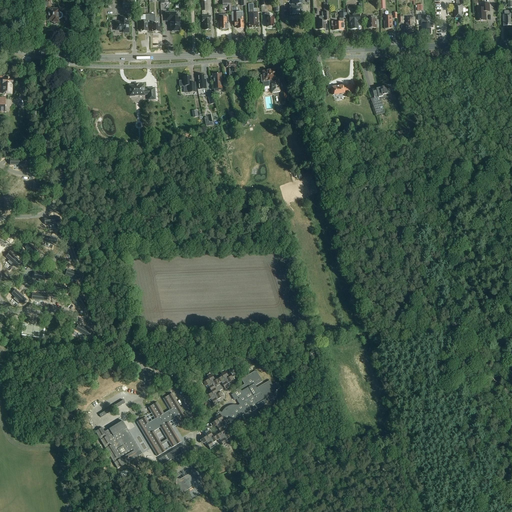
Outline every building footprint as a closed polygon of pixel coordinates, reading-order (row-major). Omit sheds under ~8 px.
[(43,7),(43,12),(43,14),(48,14),(48,21),(52,21),(52,23),(53,23),(53,24),(54,24),(54,25),(55,25),(56,25),(57,25),(57,24),(57,23),(58,23),(58,20),(60,20),(62,18),(62,16),(62,13),(60,11),(58,11),(58,9),(51,9),(51,0),(43,0),(43,7)] [(122,0),(123,9),(135,8),(134,0),(122,0)] [(230,0),(222,0),(223,8),(227,8),(227,12),(231,12),(230,0)] [(291,0),(292,5),(289,5),(290,15),(302,14),(301,0),(305,0),(291,0)] [(459,5),(459,0),(455,0),(456,5),(454,5),(454,9),(455,19),(463,18),(463,5),(459,5)] [(254,13),(254,12),(253,4),(248,5),(249,24),(249,29),(259,28),(259,23),(258,23),(258,12),(254,13)] [(490,12),(490,4),(481,4),(482,8),(477,9),(478,16),(478,21),(486,21),(486,16),(486,12),(490,12)] [(339,19),(339,23),(336,23),(335,22),(331,22),(332,27),(333,27),(333,31),(343,31),(343,23),(343,19),(346,19),(346,10),(343,10),(343,13),(340,13),(340,19),(339,19)] [(319,21),(319,30),(320,30),(320,31),(322,31),(323,30),(325,30),(325,24),(326,24),(325,21),(329,21),(329,16),(329,15),(329,12),(322,13),(322,17),(322,18),(319,18),(319,21)] [(176,18),(176,13),(166,13),(166,22),(170,21),(171,24),(171,32),(172,32),(173,33),(175,33),(175,32),(178,32),(180,32),(180,18),(176,18)] [(242,13),(238,13),(232,14),(232,24),(235,24),(235,26),(238,26),(238,29),(243,29),(243,25),(244,25),(244,22),(243,22),(242,13)] [(269,18),(269,14),(265,14),(265,19),(266,19),(266,22),(267,22),(267,28),(271,28),(273,28),(273,27),(274,27),(273,22),(274,21),(273,20),(273,18),(269,18)] [(150,21),(150,15),(146,15),(146,20),(144,20),(144,23),(141,24),(141,31),(140,31),(140,32),(141,32),(141,33),(145,33),(145,32),(147,32),(147,28),(148,28),(148,27),(147,27),(147,26),(148,26),(148,21),(150,21)] [(155,23),(155,15),(150,15),(150,23),(152,23),(152,32),(159,32),(159,24),(155,24),(155,23)] [(219,15),(219,18),(219,22),(220,22),(220,30),(221,30),(224,30),(227,30),(227,24),(228,24),(227,20),(226,20),(226,15),(219,15)] [(360,22),(359,15),(349,15),(349,23),(351,22),(351,30),(352,30),(353,30),(354,30),(358,29),(358,22),(360,22)] [(211,22),(211,16),(202,16),(202,22),(205,22),(205,31),(209,31),(210,31),(210,26),(211,26),(211,24),(210,24),(210,23),(209,23),(209,22),(211,22)] [(418,21),(422,21),(422,35),(431,35),(431,29),(434,29),(434,25),(426,25),(426,16),(418,16),(418,21)] [(129,33),(129,22),(127,22),(127,17),(121,17),(121,22),(116,22),(116,31),(123,31),(123,33),(129,33)] [(375,20),(375,17),(371,17),(371,20),(368,20),(369,29),(370,30),(371,30),(372,29),(373,29),(376,28),(376,22),(377,22),(377,20),(375,20)] [(408,33),(409,33),(410,33),(413,33),(413,27),(414,27),(414,24),(416,23),(415,18),(407,18),(408,24),(406,24),(407,28),(404,29),(404,32),(406,32),(406,33),(408,33)] [(232,64),(232,63),(226,64),(226,68),(229,68),(229,77),(235,77),(235,73),(237,73),(236,64),(232,64)] [(271,85),(272,93),(280,92),(279,80),(276,80),(274,71),(263,72),(263,75),(260,76),(261,83),(262,83),(263,88),(270,87),(270,85),(271,85)] [(213,75),(213,77),(213,76),(212,76),(211,76),(211,77),(211,81),(213,81),(214,89),(214,93),(219,92),(219,91),(222,91),(222,89),(222,84),(222,83),(222,81),(221,75),(218,75),(217,74),(216,75),(213,75)] [(184,82),(180,82),(181,86),(184,86),(184,87),(184,93),(188,93),(194,92),(194,86),(191,86),(191,77),(187,77),(187,76),(184,76),(184,77),(184,82)] [(9,78),(7,78),(7,79),(3,79),(3,85),(3,94),(12,95),(13,86),(14,79),(13,79),(13,80),(9,80),(9,78)] [(139,86),(139,84),(135,85),(135,86),(130,87),(130,92),(130,96),(149,95),(149,100),(156,100),(155,89),(148,89),(148,91),(144,91),(144,85),(139,86)] [(354,91),(353,85),(344,87),(344,86),(332,88),(333,95),(341,94),(341,95),(344,94),(345,93),(344,90),(349,90),(349,92),(354,91)] [(389,86),(373,90),(378,107),(374,108),(377,116),(385,114),(382,100),(389,98),(388,94),(391,94),(389,86)] [(290,111),(294,124),(301,122),(297,109),(290,111)] [(310,175),(307,169),(297,173),(296,169),(292,170),(295,178),(298,176),(299,179),(310,175)] [(24,185),(23,190),(36,193),(37,188),(24,185)] [(25,202),(24,208),(37,211),(39,205),(25,202)] [(33,218),(30,222),(41,230),(44,225),(33,218)] [(81,219),(75,221),(80,234),(86,232),(81,219)] [(13,225),(10,230),(22,237),(25,233),(13,225)] [(74,237),(72,242),(85,246),(87,241),(74,237)] [(18,249),(16,254),(28,260),(31,255),(18,249)] [(86,255),(81,258),(90,269),(95,265),(86,255)] [(10,268),(5,272),(13,283),(17,280),(10,268)] [(59,273),(56,277),(67,286),(71,281),(59,273)] [(32,274),(31,280),(44,283),(46,278),(32,274)] [(85,274),(83,279),(96,284),(98,279),(85,274)] [(207,380),(203,382),(203,383),(206,387),(206,388),(208,387),(212,392),(207,395),(207,396),(209,400),(210,401),(212,400),(214,404),(220,400),(219,398),(222,397),(221,393),(220,392),(220,393),(219,392),(229,386),(228,385),(227,383),(232,380),(230,376),(232,375),(228,368),(224,371),(225,372),(219,376),(220,377),(215,380),(212,375),(208,377),(206,378),(207,380)] [(236,391),(231,394),(235,400),(236,399),(239,404),(238,405),(237,405),(236,404),(234,404),(233,404),(232,404),(231,405),(230,405),(229,405),(228,406),(226,407),(225,408),(224,409),(223,410),(222,411),(222,412),(218,410),(216,416),(217,418),(215,419),(216,421),(212,423),(215,427),(217,426),(221,433),(213,437),(210,431),(206,434),(207,435),(202,439),(205,444),(207,443),(209,447),(214,444),(213,442),(219,439),(222,444),(229,441),(228,439),(231,437),(227,431),(225,432),(222,427),(228,423),(229,423),(230,423),(232,423),(233,423),(234,422),(235,422),(236,421),(237,420),(238,420),(239,419),(240,418),(240,417),(241,416),(252,409),(253,411),(258,408),(259,408),(266,403),(264,400),(267,398),(269,400),(276,396),(274,391),(279,388),(276,382),(272,384),(270,380),(257,388),(255,385),(262,381),(256,370),(241,379),(244,384),(235,389),(236,391)] [(157,402),(148,407),(155,419),(149,422),(145,417),(137,422),(152,449),(157,456),(166,451),(162,445),(168,441),(172,447),(181,442),(169,422),(175,419),(178,424),(188,418),(172,393),(162,399),(169,410),(163,413),(157,402)] [(100,417),(125,403),(123,400),(99,414),(100,417)] [(117,469),(142,454),(122,421),(104,432),(102,427),(95,432),(117,469)] [(162,465),(186,451),(182,445),(158,459),(162,465)] [(201,482),(201,480),(201,479),(201,477),(200,475),(198,473),(196,471),(194,470),(191,470),(190,473),(180,479),(177,479),(176,481),(176,484),(176,486),(177,488),(177,489),(178,490),(179,491),(180,492),(181,492),(183,493),(185,493),(186,493),(186,490),(197,484),(200,484),(200,485),(200,484),(201,482)] [(160,479),(162,483),(165,481),(166,482),(169,480),(163,471),(161,473),(163,477),(160,479)]
